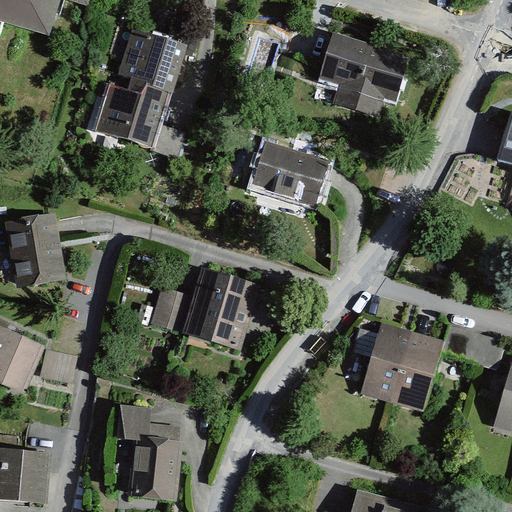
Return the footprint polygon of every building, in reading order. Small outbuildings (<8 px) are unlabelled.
[(62,0),(0,0),(0,15),(10,18),(8,24),(52,37),(62,0)] [(189,51),(135,35),(120,82),(131,86),(129,92),(168,104),(170,99),(173,100),(189,51)] [(409,62),(331,39),(319,80),(341,86),(334,108),(378,121),(383,103),(396,107),(409,62)] [(152,155),(168,104),(129,92),(127,99),(111,94),(97,138),(152,155)] [(511,113),(496,163),(511,167),(511,113)] [(329,164),(269,145),(256,186),(317,205),(329,164)] [(57,216),(8,224),(19,290),(68,282),(57,216)] [(258,288),(204,272),(186,334),(218,343),(216,348),(239,354),(258,288)] [(161,287),(150,324),(180,333),(191,296),(161,287)] [(415,339),(365,324),(355,356),(376,363),(366,397),(395,406),(415,339)] [(44,348),(0,329),(0,385),(24,396),(44,348)] [(479,337),(455,329),(448,351),(472,359),(479,337)] [(505,345),(479,337),(472,359),(498,367),(505,345)] [(446,349),(415,339),(395,406),(426,416),(446,349)] [(47,350),(40,377),(71,385),(78,358),(47,350)] [(511,365),(494,427),(511,432),(511,365)] [(133,440),(149,441),(152,409),(120,406),(117,438),(133,440)] [(178,504),(183,444),(149,441),(133,440),(128,499),(178,504)] [(50,457),(0,452),(0,501),(45,506),(50,457)] [(425,511),(426,511),(356,493),(350,511),(425,511)]
